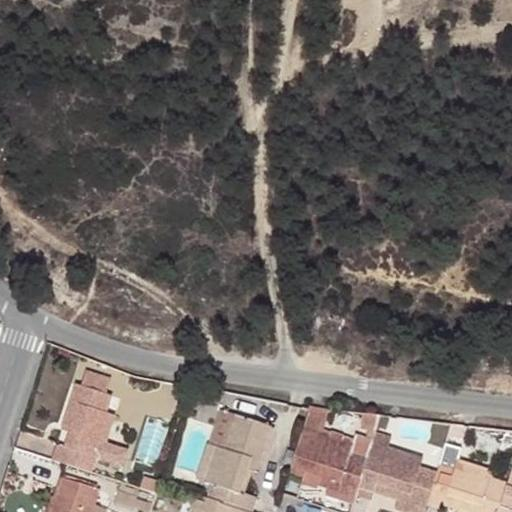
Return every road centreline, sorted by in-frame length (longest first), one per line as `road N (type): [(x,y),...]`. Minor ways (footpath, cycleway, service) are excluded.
road 1 (unclassified): [(25,316),(142,362),(511,410)]
road 2 (track): [(0,198),(147,308),(245,349),(283,354)]
